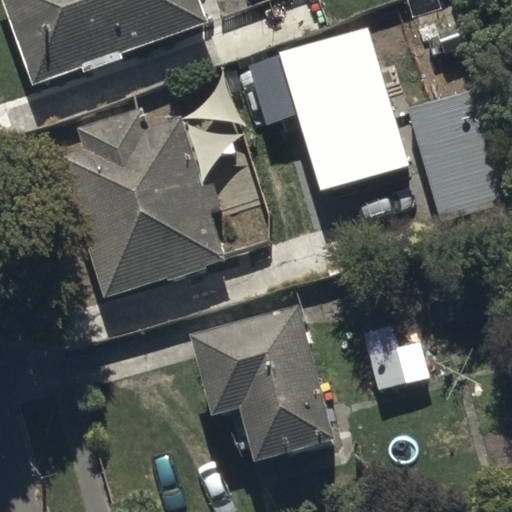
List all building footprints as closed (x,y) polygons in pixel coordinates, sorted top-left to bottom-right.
[(201,0),(3,0),(37,90),(88,71),(90,75),(127,62),(125,56),(210,25),(201,0)] [(511,7),(509,0),(454,0),(466,28),(511,10),(511,7)] [(367,27),(247,62),(266,126),(297,117),(319,192),(408,166),(367,27)] [(511,153),(492,85),(412,109),(447,226),(511,207),(511,153)] [(92,152),(65,161),(111,299),(231,260),(215,212),(229,208),(222,186),(207,191),(184,121),(154,131),(147,109),(84,130),(92,152)] [(348,442),(313,308),(203,336),(225,419),(252,412),(257,431),(242,435),(247,454),(260,451),(263,464),(348,442)]
